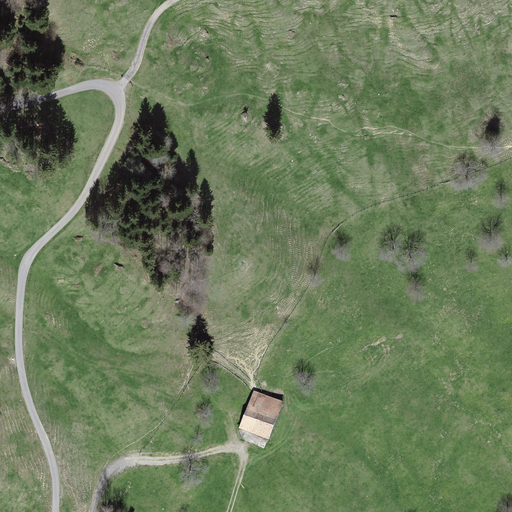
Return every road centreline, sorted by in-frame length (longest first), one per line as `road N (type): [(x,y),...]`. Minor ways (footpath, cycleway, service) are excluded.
road 1 (unclassified): [(51,511),(45,454),(17,357),(19,277),(96,174),(117,92),(72,90),(0,112)]
road 2 (track): [(89,511),(103,475),(139,458),(244,446),(229,511)]
